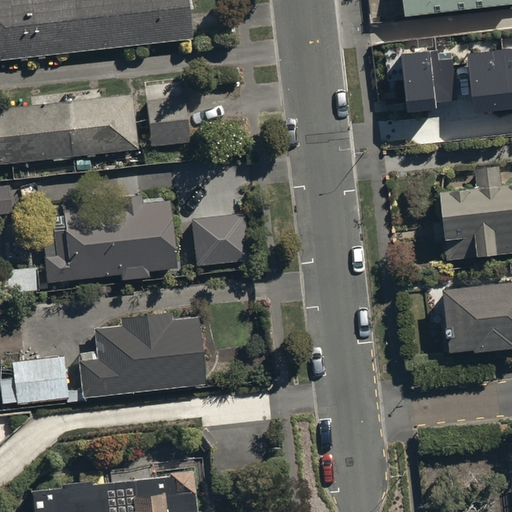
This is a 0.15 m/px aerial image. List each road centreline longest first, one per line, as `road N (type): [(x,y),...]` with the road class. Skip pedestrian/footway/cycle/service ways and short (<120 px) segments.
road 1 (residential): [(304,0),(352,419)]
road 2 (residential): [(352,419),(511,402)]
